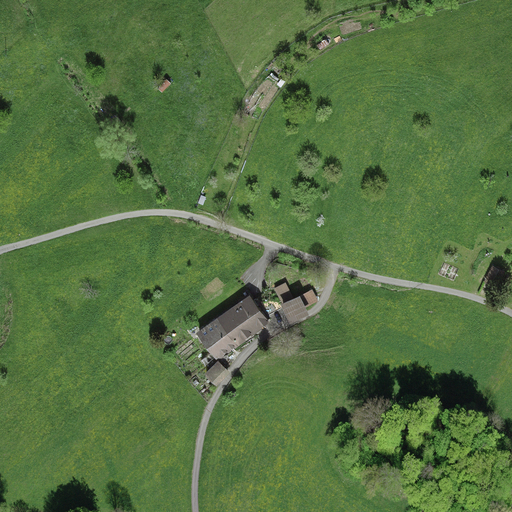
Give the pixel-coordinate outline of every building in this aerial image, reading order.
[(507,278),(497,272),(486,292),(497,297),(507,278)] [(267,323),(242,290),(196,324),(221,357),(267,323)] [(298,296),(282,304),(289,317),(304,309),(298,296)] [(231,360),(227,355),(221,360),(225,365),(231,360)] [(226,371),(215,361),(206,371),(217,381),(226,371)]
